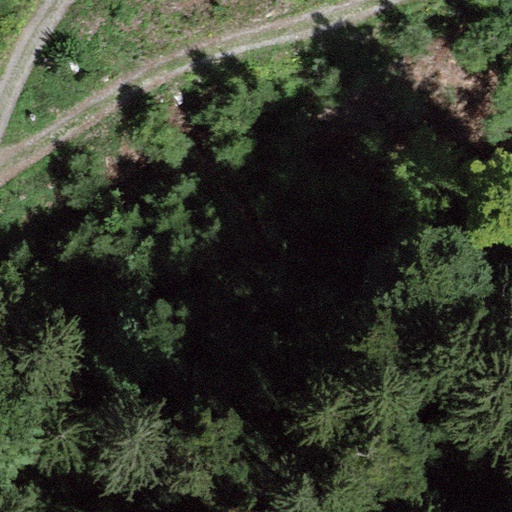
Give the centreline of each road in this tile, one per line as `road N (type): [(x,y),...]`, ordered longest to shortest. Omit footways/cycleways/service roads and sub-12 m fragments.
road 1 (track): [(0,162),(193,51),(365,0)]
road 2 (track): [(0,132),(64,0)]
